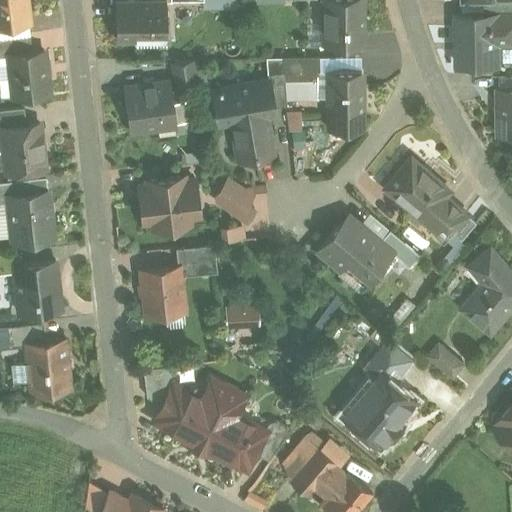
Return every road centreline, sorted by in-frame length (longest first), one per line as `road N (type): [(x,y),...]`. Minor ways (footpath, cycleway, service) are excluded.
road 1 (residential): [(71,0),(119,432),(111,450)]
road 2 (residential): [(284,253),(413,90),(432,79)]
road 3 (residential): [(511,360),(383,511)]
road 4 (residential): [(511,209),(432,79)]
road 5 (residential): [(111,450),(228,511)]
